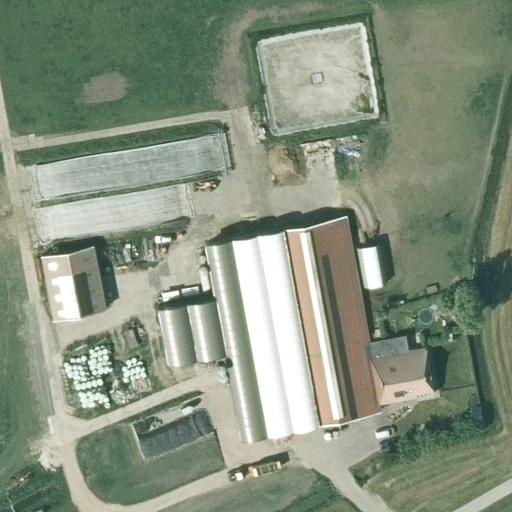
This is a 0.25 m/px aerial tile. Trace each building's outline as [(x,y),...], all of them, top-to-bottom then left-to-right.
[(367,342),(344,217),(258,233),(293,427),(377,412),(376,404),(433,394),(424,346),(407,350),(404,335),(367,342)] [(155,258),(161,292),(212,283),(205,249),(155,258)] [(96,256),(98,293),(134,291),(132,254),(96,256)] [(221,293),(157,305),(167,358),(231,346),(221,293)] [(185,396),(134,418),(149,454),(200,433),(185,396)]
